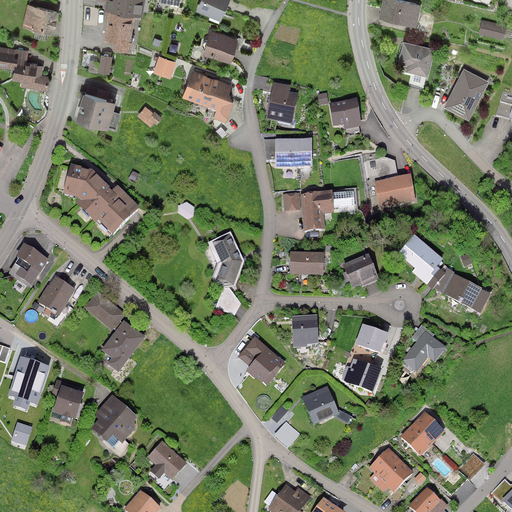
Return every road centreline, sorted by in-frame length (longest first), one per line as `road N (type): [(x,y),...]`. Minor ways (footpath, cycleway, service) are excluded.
road 1 (residential): [(20,210),(137,297),(211,366),(262,438)]
road 2 (tertiary): [(20,210),(59,110),(70,0)]
road 3 (tertiary): [(393,129),(496,229),(511,260)]
road 4 (residential): [(393,129),(436,116),(511,190)]
road 5 (tertiary): [(358,0),(361,47),(393,129)]
road 6 (residential): [(262,438),(375,511)]
